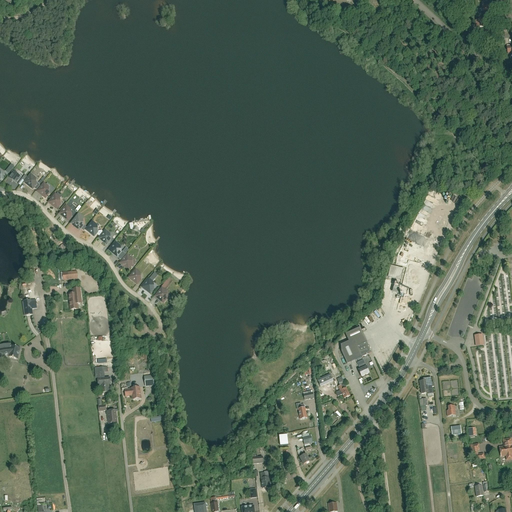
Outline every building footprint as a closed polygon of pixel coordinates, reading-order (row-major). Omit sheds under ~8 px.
[(483,11),(490,10),(489,0),(486,0),(487,3),(486,3),(482,3),(483,7),(481,9),(483,10),(483,11)] [(505,26),(504,22),(505,22),(506,22),(506,19),(497,19),(497,26),(498,26),(499,28),(501,26),(505,26)] [(479,30),(480,28),(484,28),(483,24),(484,23),(485,23),(485,20),(476,21),(477,28),(479,30)] [(14,172),(9,178),(16,184),(21,178),(14,172)] [(31,176),(26,183),(33,188),(35,186),(36,186),(34,188),(36,190),(40,185),(38,183),(37,184),(36,184),(36,179),(31,176)] [(49,188),(44,185),(38,192),(45,197),(49,193),(49,188)] [(68,189),(62,195),(67,199),(72,192),(68,189)] [(60,199),(55,196),(50,203),(57,208),(60,204),(63,203),(62,199),(60,199)] [(66,207),(61,214),(68,220),(71,215),(71,211),(66,207)] [(79,230),(83,225),(83,221),(78,217),(72,224),(79,230)] [(98,231),(97,227),(93,223),(87,230),(94,236),(98,231)] [(110,240),(110,235),(105,232),(100,239),(107,245),(110,240)] [(120,248),(115,244),(110,251),(117,257),(121,252),(120,248)] [(127,256),(121,263),(128,269),(132,265),(132,260),(127,256)] [(388,276),(401,279),(403,267),(391,265),(388,276)] [(66,281),(78,280),(77,271),(63,273),(63,280),(66,280),(66,281)] [(136,271),(130,278),(137,284),(141,279),(140,275),(136,271)] [(166,289),(174,281),(170,277),(162,286),(166,289)] [(149,280),(143,287),(150,293),(154,289),(153,284),(149,280)] [(72,289),(73,294),(69,294),(70,310),(77,309),(77,305),(82,304),(80,288),(72,289)] [(162,290),(156,297),(163,302),(167,298),(166,293),(162,290)] [(407,311),(409,302),(398,299),(396,308),(407,311)] [(30,300),(24,301),(26,316),(32,315),(32,309),(37,309),(36,302),(31,303),(30,300)] [(379,310),(372,317),(378,322),(385,315),(379,310)] [(351,362),(372,353),(367,342),(364,335),(350,341),(352,345),(347,348),(346,352),(351,362)] [(482,342),(483,342),(482,335),(475,336),(476,347),(483,346),(483,345),(482,345),(482,342)] [(17,360),(20,349),(12,347),(11,349),(0,350),(0,359),(4,357),(3,356),(9,355),(9,358),(17,360)] [(361,377),(369,374),(365,364),(358,367),(359,369),(358,369),(361,377)] [(98,377),(99,379),(98,379),(98,385),(101,385),(101,393),(109,392),(108,384),(110,384),(110,378),(105,379),(104,369),(103,369),(103,368),(98,368),(98,369),(98,370),(96,370),(97,377),(98,377)] [(317,381),(321,388),(334,382),(330,375),(317,381)] [(154,386),(153,376),(144,377),(145,387),(154,386)] [(432,387),(434,387),(433,383),(431,383),(431,378),(430,378),(424,379),(423,379),(424,381),(420,382),(421,394),(427,394),(433,394),(432,387)] [(338,397),(342,395),(344,399),(350,396),(346,389),(344,384),(338,387),(340,391),(336,393),(338,397)] [(141,399),(139,388),(131,389),(127,390),(127,388),(122,389),(122,391),(124,391),(125,397),(132,396),(133,400),(136,400),(137,401),(139,401),(140,399),(141,399)] [(314,399),(312,393),(312,391),(303,393),(305,401),(314,399)] [(297,410),(299,410),(300,420),(306,418),(304,405),(301,405),(301,404),(296,405),(297,410)] [(455,410),(457,410),(457,407),(455,407),(455,406),(448,407),(448,411),(447,411),(447,417),(452,416),(452,417),(456,417),(455,410)] [(117,423),(116,411),(107,412),(106,413),(107,415),(108,416),(108,424),(117,423)] [(461,434),(460,426),(451,427),(452,436),(461,434)] [(302,438),(303,440),(304,445),(312,443),(311,438),(311,435),(302,438)] [(511,457),(511,456),(511,455),(511,444),(511,445),(510,439),(503,440),(504,447),(499,448),(501,457),(506,456),(506,458),(511,457)] [(297,452),(298,455),(303,465),(310,462),(306,455),(304,456),(303,453),(301,449),(297,451),(297,452)] [(252,455),(252,458),(252,465),(262,464),(261,457),(255,458),(255,454),(252,455)] [(262,489),(269,488),(268,478),(266,478),(265,476),(265,473),(260,474),(261,477),(261,478),(262,489)] [(476,497),(483,496),(482,486),(475,487),(476,497)]
